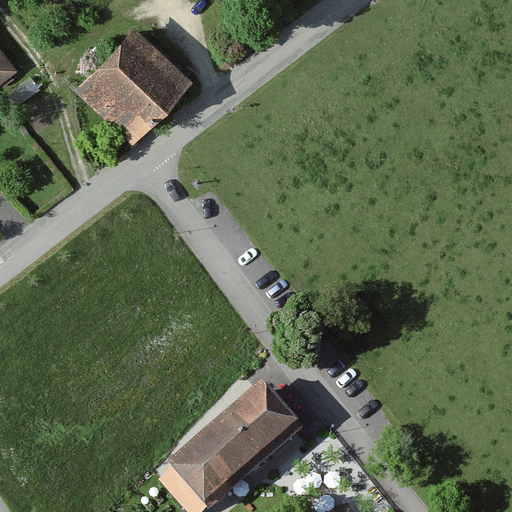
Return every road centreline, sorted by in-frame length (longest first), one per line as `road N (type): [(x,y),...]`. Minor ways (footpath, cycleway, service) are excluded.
road 1 (residential): [(145,157),(415,511)]
road 2 (tertiary): [(145,157),(348,0)]
road 3 (tertiary): [(0,269),(145,157)]
